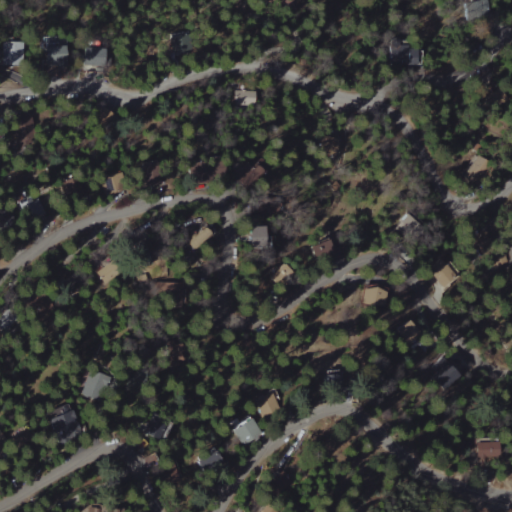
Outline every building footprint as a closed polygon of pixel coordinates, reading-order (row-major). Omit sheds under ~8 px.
[(61,58),(60,43),(40,45),(42,68),(56,67),(56,58),(61,58)] [(416,47),(392,46),(392,66),(415,67),(416,47)] [(104,67),(105,48),(82,47),(81,66),(104,67)] [(254,90),(232,89),(232,105),(253,105),(254,90)] [(152,164),(140,164),(140,176),(145,176),(145,171),(152,171),(152,164)] [(184,183),(210,183),(210,178),(221,177),(221,165),(184,165),(184,183)] [(259,172),(253,166),(238,181),(243,187),(259,172)] [(392,227),(406,240),(418,226),(403,213),(392,227)] [(268,227),(242,228),(242,235),(247,235),(247,248),(269,248),(268,227)] [(188,234),(192,245),(208,239),(204,228),(188,234)] [(329,258),(325,239),(307,243),(311,262),(329,258)] [(161,282),(160,306),(181,307),(182,283),(161,282)] [(381,307),(382,286),(359,285),(358,305),(381,307)] [(66,409),(43,420),(52,439),(75,429),(66,409)] [(141,416),(136,436),(164,443),(169,423),(141,416)] [(475,443),(476,458),(497,456),(496,442),(475,443)]
